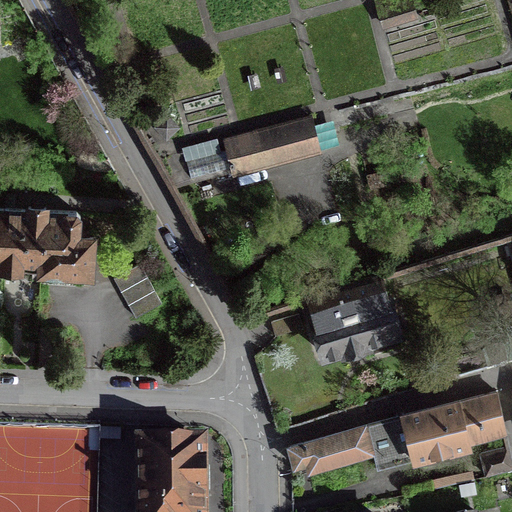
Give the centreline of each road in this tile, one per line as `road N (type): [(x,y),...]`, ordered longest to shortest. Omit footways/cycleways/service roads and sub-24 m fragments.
road 1 (residential): [(251,400),(233,328),(50,0)]
road 2 (residential): [(0,392),(251,400)]
road 3 (residential): [(261,441),(502,374)]
